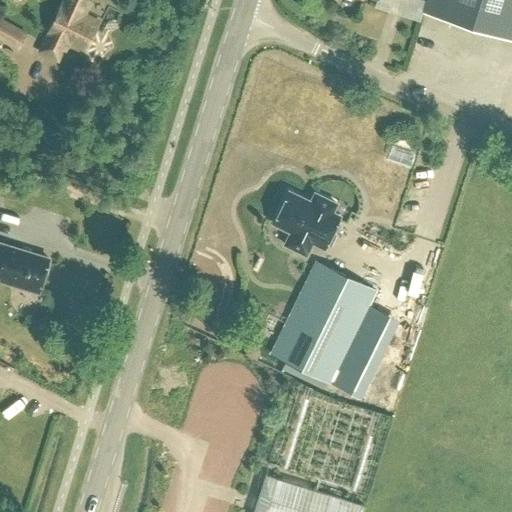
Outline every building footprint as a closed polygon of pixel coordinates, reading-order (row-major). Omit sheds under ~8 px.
[(83,52),(98,21),(86,15),(92,2),(87,0),(61,0),(61,2),(37,49),(57,59),(65,43),(83,52)] [(511,37),(511,0),(428,0),(425,11),(511,37)] [(0,39),(18,49),(26,33),(0,19),(0,39)] [(399,139),(392,143),(400,155),(406,151),(399,139)] [(242,175),(240,187),(265,190),(267,179),(242,175)] [(322,195),(314,191),(310,199),(288,189),(272,221),(290,230),(286,237),(283,242),(305,253),(310,243),(311,240),(323,246),(338,213),(331,210),(335,201),(327,197),(322,195)] [(0,279),(40,292),(46,273),(49,272),(51,264),(49,261),(50,258),(1,243),(0,246),(0,279)] [(295,308),(273,354),(331,382),(348,346),(376,288),(331,266),(308,315),(295,308)] [(259,349),(249,344),(243,355),(254,360),(259,349)] [(348,346),(331,382),(356,394),(373,358),(348,346)] [(268,462),(368,493),(392,417),(344,402),(294,376),(268,462)] [(361,511),(365,501),(266,471),(253,511),(361,511)]
